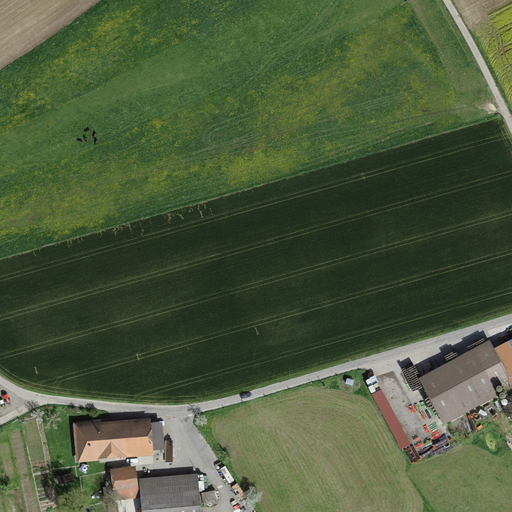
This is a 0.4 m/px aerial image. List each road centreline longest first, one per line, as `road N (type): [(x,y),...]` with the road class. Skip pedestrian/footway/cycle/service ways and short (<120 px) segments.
road 1 (track): [(0,380),(52,400),(202,407),(511,317)]
road 2 (track): [(444,0),(511,129)]
